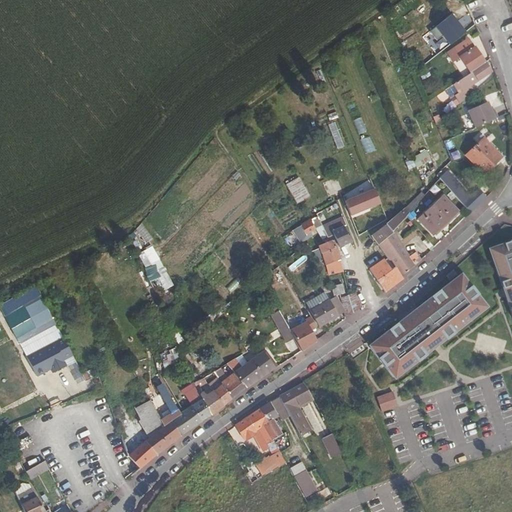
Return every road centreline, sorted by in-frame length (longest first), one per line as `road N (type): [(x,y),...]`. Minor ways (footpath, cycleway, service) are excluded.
road 1 (residential): [(511,196),(420,283),(178,456),(136,495)]
road 2 (unknown): [(94,504),(51,431),(54,416),(72,411),(85,418),(121,481)]
